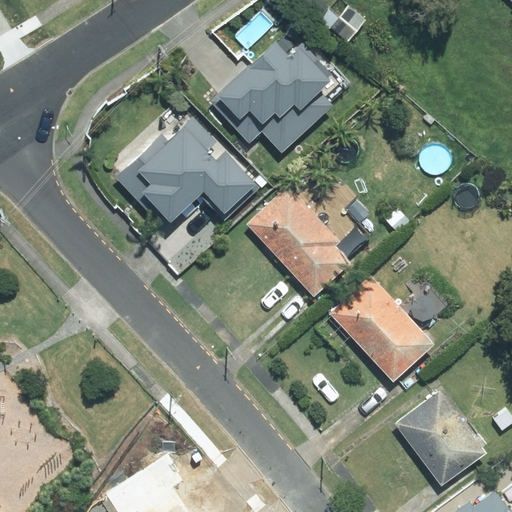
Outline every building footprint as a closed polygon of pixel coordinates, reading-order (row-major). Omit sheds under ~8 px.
[(314,0),(289,0),(311,21),(324,9),(314,0)] [(325,10),(316,20),(341,43),(362,20),(345,4),(333,17),(325,10)] [(328,105),(267,40),(207,96),(267,161),(328,105)] [(226,189),(178,129),(120,175),(168,235),(226,189)] [(282,188),(243,222),(304,292),(343,258),(282,188)] [(409,224),(391,204),(374,218),(392,238),(409,224)] [(367,274),(324,313),(383,378),(426,339),(367,274)] [(389,425),(434,483),(477,451),(432,392),(389,425)] [(503,409),(490,419),(497,428),(510,418),(503,409)] [(511,511),(511,507),(506,511),(504,511),(485,486),(451,511),(511,511)] [(187,511),(179,499),(158,511),(187,511)]
